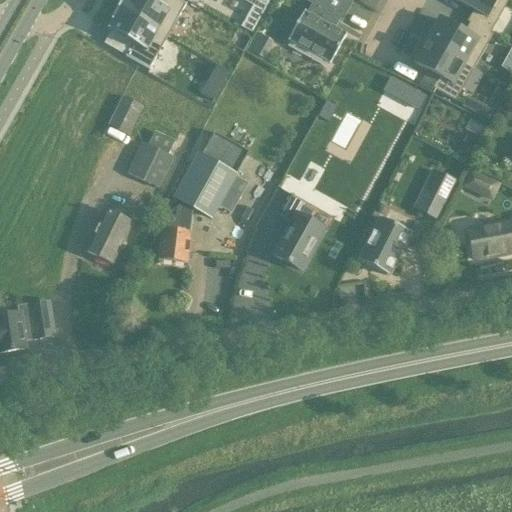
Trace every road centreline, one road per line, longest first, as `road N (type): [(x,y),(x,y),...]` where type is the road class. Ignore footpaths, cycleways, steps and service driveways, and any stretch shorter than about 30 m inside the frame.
road 1 (residential): [(0,376),(511,287)]
road 2 (tertiary): [(202,414),(511,345)]
road 3 (tertiary): [(0,500),(159,441),(202,414)]
road 4 (tertiary): [(202,414),(0,469)]
